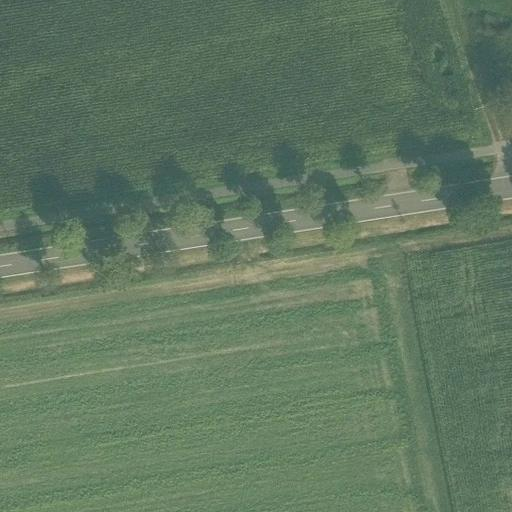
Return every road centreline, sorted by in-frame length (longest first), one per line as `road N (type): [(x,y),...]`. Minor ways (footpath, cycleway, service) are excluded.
road 1 (tertiary): [(0,269),(511,190)]
road 2 (track): [(510,190),(449,0)]
